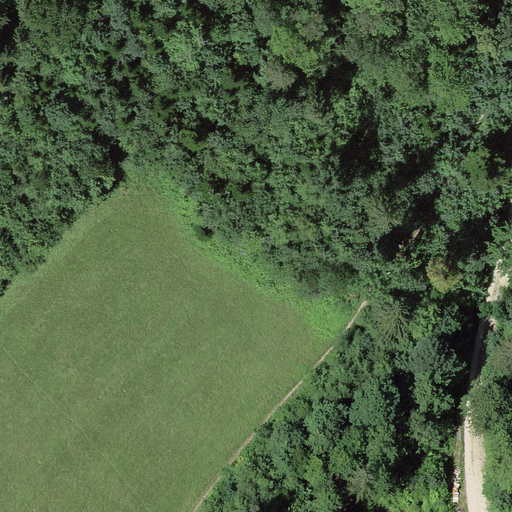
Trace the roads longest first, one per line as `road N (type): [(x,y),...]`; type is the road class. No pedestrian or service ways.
road 1 (track): [(194,511),(225,466),(353,340),(443,140),(511,84)]
road 2 (track): [(473,511),(479,403),(511,259)]
